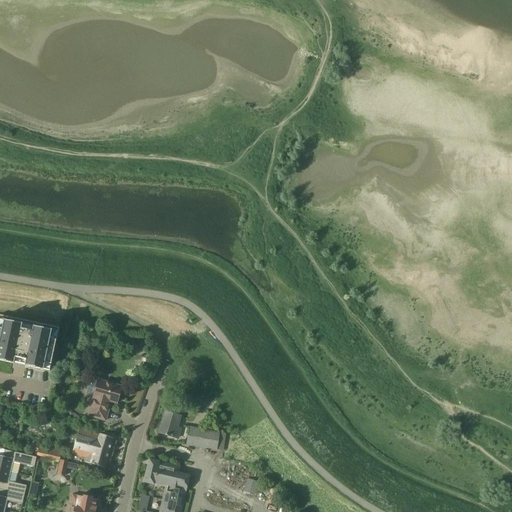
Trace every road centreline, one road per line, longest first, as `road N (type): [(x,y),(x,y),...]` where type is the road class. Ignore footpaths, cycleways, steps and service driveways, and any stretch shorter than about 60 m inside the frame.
road 1 (unclassified): [(377,511),(308,462),(215,329),(190,306),(0,275)]
road 2 (residential): [(122,511),(157,375)]
